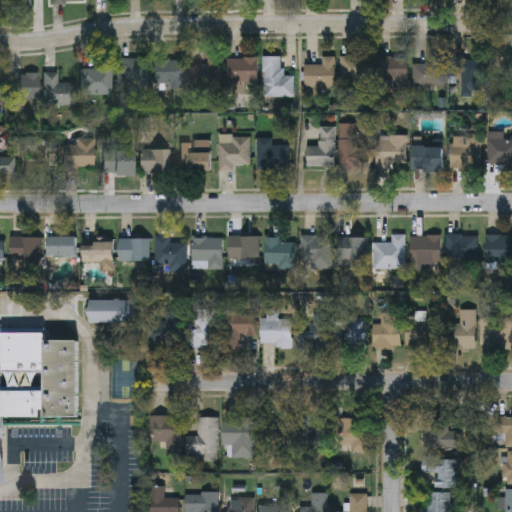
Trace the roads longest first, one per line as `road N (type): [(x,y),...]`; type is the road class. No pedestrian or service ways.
road 1 (residential): [(511,201),(0,205)]
road 2 (residential): [(466,24),(163,25),(0,39)]
road 3 (residential): [(511,383),(153,384)]
road 4 (residential): [(393,383),(393,511)]
